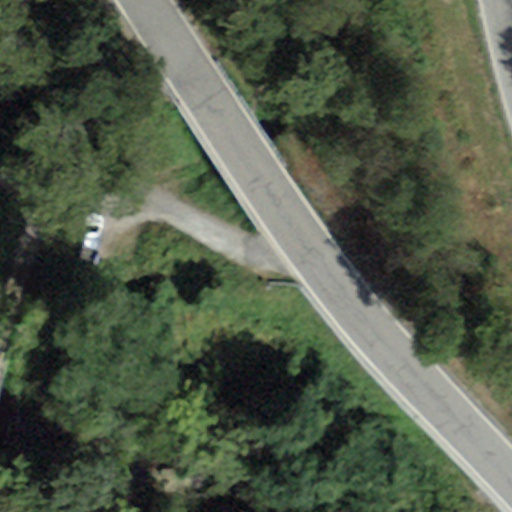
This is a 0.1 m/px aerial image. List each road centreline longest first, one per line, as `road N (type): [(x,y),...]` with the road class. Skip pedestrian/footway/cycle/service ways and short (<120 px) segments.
road 1 (tertiary): [(511,476),(380,347),(144,0)]
road 2 (track): [(309,242),(260,251),(223,247),(136,205),(92,202),(54,211),(33,233),(0,338)]
